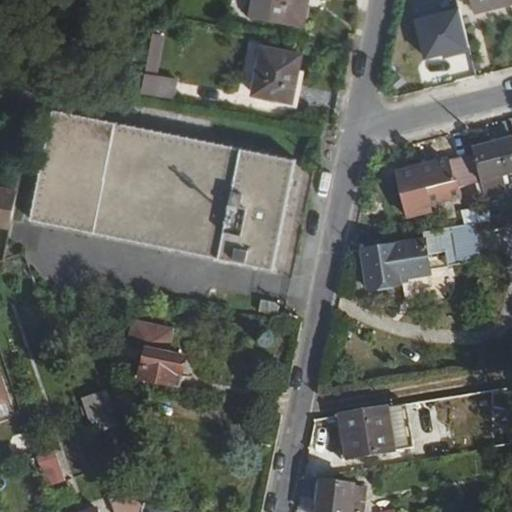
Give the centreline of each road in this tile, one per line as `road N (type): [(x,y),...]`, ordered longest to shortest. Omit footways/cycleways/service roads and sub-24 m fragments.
road 1 (residential): [(277,511),(361,134)]
road 2 (residential): [(361,134),(511,95)]
road 3 (residential): [(361,134),(388,0)]
